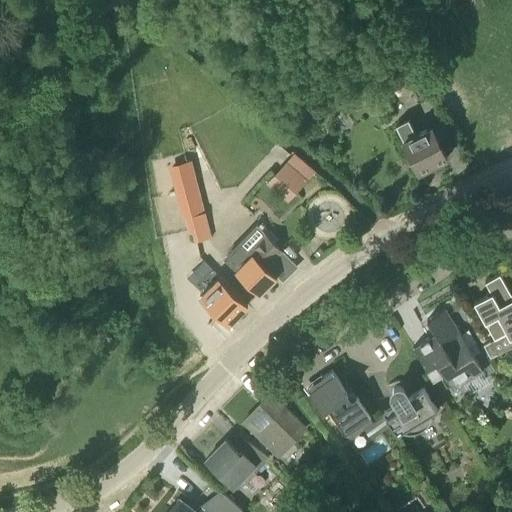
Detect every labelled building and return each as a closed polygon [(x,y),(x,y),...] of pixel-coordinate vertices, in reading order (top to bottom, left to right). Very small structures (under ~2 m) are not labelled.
[(381,71),(385,82),(394,78),(390,67),(381,71)] [(416,133),(408,117),(396,124),(419,171),(447,157),(432,125),(416,133)] [(199,208),(191,178),(175,182),(183,212),(199,208)] [(191,227),(193,242),(210,238),(206,223),(191,227)] [(255,224),(233,246),(236,248),(226,258),(260,292),(277,275),(266,265),(281,249),(255,224)] [(211,238),(210,238),(193,242),(196,253),(200,252),(204,269),(210,267),(213,276),(216,279),(200,295),(228,323),(248,304),(220,275),(211,238)] [(493,339),(483,345),(491,357),(496,353),(497,354),(511,346),(511,340),(510,337),(511,336),(511,294),(500,272),(485,280),(491,291),(486,294),(474,301),(486,323),(493,339)] [(413,346),(433,379),(443,373),(453,390),(484,371),(456,324),(455,325),(445,308),(427,318),(436,332),(413,346)] [(476,343),(470,347),(474,354),(480,351),(476,343)] [(392,425),(384,413),(372,422),(369,417),(371,415),(357,395),(352,398),(332,369),(323,375),(321,373),(320,374),(323,378),(310,387),(312,390),(310,392),(310,393),(313,391),(324,408),(327,406),(345,433),(348,431),(352,437),(364,428),(371,439),(391,425),(392,425)] [(383,411),(384,413),(392,425),(391,425),(396,434),(400,431),(405,432),(411,432),(414,432),(417,432),(420,430),(423,429),(425,427),(427,425),(428,422),(430,419),(431,417),(432,412),(437,409),(424,387),(409,396),(404,388),(403,387),(403,386),(402,386),(400,385),(399,385),(397,385),(396,386),(395,386),(394,387),(393,388),(393,389),(392,391),(392,392),(393,393),(393,394),(398,402),(383,411)] [(256,431),(279,454),(305,427),(271,393),(248,416),(260,427),(256,431)] [(269,457),(264,453),(248,441),(239,451),(226,438),(206,458),(234,486),(252,469),(255,471),(269,457)] [(242,511),(242,509),(220,489),(219,490),(222,492),(208,509),(204,511),(195,511),(178,497),(177,498),(179,500),(168,511),(242,511)] [(357,511),(364,508),(356,497),(347,503),(353,511),(357,511)]
